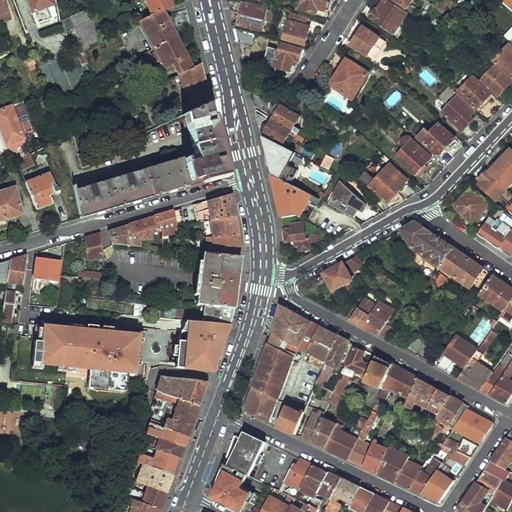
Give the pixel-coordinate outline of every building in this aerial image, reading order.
[(3,0),(0,0),(0,14),(8,11),(3,0)] [(52,0),(27,0),(37,24),(52,18),(47,6),(54,4),(52,0)] [(170,0),(147,0),(152,12),(173,5),(170,0)] [(305,0),(302,11),(317,16),(319,10),(326,12),(329,0),(305,0)] [(371,17),(394,35),(407,16),(386,0),(379,10),(377,9),(371,17)] [(393,0),(407,9),(413,0),(393,0)] [(228,1),(231,12),(242,14),(239,25),(262,30),(266,9),(228,1)] [(452,11),(457,15),(463,10),(456,5),(452,11)] [(84,52),(101,44),(91,7),(72,16),(84,52)] [(166,15),(164,12),(143,22),(145,26),(166,15)] [(145,26),(156,48),(177,37),(172,27),(176,25),(172,17),(168,19),(166,15),(145,26)] [(292,15),(285,40),(306,45),(310,28),(305,26),(307,19),(292,15)] [(353,46),(368,57),(372,52),(373,53),(378,46),(382,49),(386,44),(365,28),(353,46)] [(235,30),(239,43),(252,46),(256,35),(235,30)] [(25,34),(18,37),(24,52),(31,49),(25,34)] [(193,68),(177,37),(156,48),(168,72),(176,68),(179,75),(193,68)] [(495,61),(511,76),(511,44),(495,61)] [(269,49),(265,64),(291,72),(293,65),(297,66),(298,61),(300,61),(302,50),(281,45),(279,52),(269,49)] [(80,64),(88,63),(87,55),(79,56),(80,64)] [(28,71),(36,69),(34,57),(25,59),(28,71)] [(334,86),(353,99),(370,74),(348,60),(334,82),(334,84),(334,86)] [(46,77),(62,75),(60,62),(44,65),(46,77)] [(174,78),(185,115),(210,104),(201,64),(193,68),(179,75),(174,78)] [(481,80),(499,97),(511,82),(511,80),(495,65),(481,80)] [(373,71),(381,77),(384,72),(376,67),(373,71)] [(246,72),(249,83),(260,80),(257,70),(246,72)] [(383,82),(388,85),(394,79),(388,75),(383,82)] [(459,94),(478,111),(493,95),(474,78),(459,94)] [(250,87),(254,104),(274,115),(272,119),(298,134),(300,129),(294,126),(300,117),(291,111),(281,106),(277,105),(275,107),(273,110),(269,94),(251,87),(250,87)] [(444,114),(464,132),(475,120),(472,117),(476,113),(458,97),(460,96),(454,91),(450,87),(439,98),(449,107),(444,114)] [(187,156),(75,190),(81,218),(191,185),(190,183),(223,175),(227,168),(210,104),(185,115),(196,160),(189,163),(187,156)] [(8,106),(0,109),(0,143),(1,146),(3,146),(10,165),(27,156),(8,106)] [(262,134),(283,145),(290,134),(303,141),(305,138),(298,134),(272,119),(270,122),(257,114),(262,134)] [(423,142),(441,159),(456,144),(453,141),(456,138),(440,124),(423,142)] [(95,164),(85,125),(72,132),(81,169),(95,164)] [(328,156),(332,157),(339,143),(341,144),(354,130),(349,125),(335,139),(329,152),(328,156)] [(272,174),(284,180),(297,154),(262,137),(272,174)] [(398,157),(417,174),(432,158),(410,139),(403,140),(403,147),(406,149),(398,157)] [(511,149),(490,173),(507,189),(511,184),(511,149)] [(372,188),(391,205),(407,187),(405,186),(409,182),(391,166),(372,188)] [(474,181),(495,201),(507,189),(490,173),(488,171),(481,178),(479,176),(474,181)] [(25,182),(36,209),(52,203),(48,190),(55,187),(50,173),(25,182)] [(272,174),(283,218),(295,217),(297,217),(301,219),(311,201),(320,206),(323,200),(284,180),(272,174)] [(343,182),(332,205),(348,213),(356,217),(358,217),(361,210),(366,212),(369,205),(343,182)] [(15,186),(0,190),(0,220),(6,219),(19,214),(16,205),(20,203),(15,186)] [(465,218),(472,224),(490,204),(472,187),(455,205),(456,209),(454,211),(463,220),(465,218)] [(232,193),(192,205),(195,223),(205,222),(236,216),(232,193)] [(478,235),(499,250),(511,231),(511,216),(499,205),(478,235)] [(176,232),(176,227),(173,211),(155,216),(156,227),(162,227),(162,234),(176,232)] [(129,224),(128,245),(139,246),(140,239),(155,239),(154,247),(162,248),(162,234),(162,227),(156,227),(155,216),(129,224)] [(236,216),(205,222),(205,223),(210,222),(213,236),(239,235),(236,216)] [(285,230),(287,242),(296,240),(297,246),(301,246),(302,250),(312,248),(310,238),(306,238),(304,222),(294,224),(295,228),(285,230)] [(417,223),(403,231),(412,247),(440,267),(454,248),(417,223)] [(129,224),(109,230),(111,243),(128,245),(129,224)] [(314,235),(315,247),(329,240),(328,236),(324,237),(323,231),(314,235)] [(511,231),(499,250),(511,258),(511,231)] [(102,232),(85,237),(88,259),(104,257),(102,232)] [(239,235),(213,236),(214,253),(240,255),(239,235)] [(440,267),(438,271),(441,273),(437,279),(443,282),(449,273),(471,288),(484,269),(454,248),(440,267)] [(236,293),(240,255),(214,253),(203,252),(200,289),(213,290),(212,296),(210,307),(233,309),(236,293)] [(9,260),(6,282),(23,283),(27,254),(9,260)] [(356,257),(346,262),(359,270),(364,262),(356,257)] [(59,262),(36,259),(33,278),(39,279),(57,281),(59,262)] [(0,262),(0,283),(0,284),(0,288),(5,288),(6,282),(9,260),(0,262)] [(323,275),(332,291),(351,280),(342,264),(323,275)] [(106,279),(105,273),(85,271),(85,277),(106,279)] [(491,279),(480,295),(505,312),(511,301),(511,288),(493,276),(491,279)] [(486,277),(475,292),(480,295),(491,279),(486,277)] [(171,286),(171,291),(212,296),(213,290),(200,289),(171,286)] [(3,301),(2,314),(13,315),(15,293),(4,292),(3,301)] [(377,306),(365,299),(351,320),(363,327),(379,335),(386,324),(395,311),(379,302),(377,306)] [(511,301),(505,312),(502,317),(511,323),(511,321),(511,301)] [(272,336),(245,410),(275,425),(277,419),(274,417),(276,412),(283,414),(286,406),(279,403),(295,357),(299,348),(327,363),(337,336),(281,305),(275,325),(272,336)] [(210,307),(204,307),(203,322),(229,324),(233,309),(210,307)] [(174,319),(195,321),(196,312),(178,311),(178,313),(162,312),(161,318),(174,319)] [(195,321),(174,319),(172,338),(222,343),(229,324),(203,322),(195,321)] [(16,337),(17,325),(8,324),(7,336),(16,337)] [(14,354),(10,379),(69,386),(70,386),(71,367),(72,362),(132,366),(153,368),(163,366),(212,371),(222,343),(172,338),(17,324),(17,325),(16,337),(14,354)] [(386,324),(379,335),(386,339),(393,329),(386,324)] [(467,368),(460,379),(482,391),(494,372),(478,364),(498,334),(492,330),(479,350),(467,368)] [(337,336),(327,363),(338,369),(349,341),(337,336)] [(459,337),(447,355),(467,368),(479,350),(459,337)] [(365,353),(354,349),(346,369),(345,370),(344,372),(350,375),(354,377),(356,371),(366,375),(370,365),(363,362),(362,360),(365,353)] [(494,372),(482,391),(491,396),(505,376),(511,365),(511,353),(497,374),(494,372)] [(393,366),(385,361),(376,356),(366,382),(365,383),(382,390),(384,386),(387,380),(393,366)] [(132,366),(72,362),(71,367),(131,372),(132,366)] [(304,387),(316,392),(318,385),(324,370),(312,366),(304,387)] [(387,380),(384,386),(409,401),(418,379),(393,366),(387,380)] [(335,392),(331,403),(338,406),(350,375),(344,372),(343,372),(335,392)] [(157,391),(199,405),(208,380),(162,376),(157,391)] [(511,379),(505,376),(491,396),(508,404),(511,398),(511,379)] [(148,380),(139,377),(137,385),(145,388),(148,380)] [(409,401),(407,406),(413,409),(417,403),(440,416),(452,397),(418,379),(409,401)] [(316,409),(305,439),(314,443),(325,418),(331,403),(335,392),(330,390),(322,411),(316,409)] [(156,392),(155,396),(176,403),(177,400),(179,401),(172,418),(192,425),(199,405),(157,391),(156,392)] [(440,416),(427,437),(445,445),(450,437),(452,434),(440,427),(443,422),(455,429),(468,410),(470,407),(452,397),(440,416)] [(325,418),(314,443),(328,450),(347,407),(349,402),(346,401),(342,409),(340,409),(337,416),(336,415),(334,422),(325,418)] [(347,407),(328,450),(350,461),(368,422),(370,416),(363,413),(353,435),(342,430),(351,409),(347,407)] [(289,408),(281,428),(299,436),(308,413),(305,411),(304,414),(291,409),(289,408)] [(468,410),(455,429),(481,445),(494,425),(468,410)] [(164,427),(165,423),(151,418),(149,422),(164,427)] [(192,425),(172,418),(172,421),(167,419),(165,423),(164,427),(188,435),(192,425)] [(164,427),(149,422),(146,434),(155,437),(184,446),(188,435),(164,427)] [(368,422),(350,461),(366,468),(376,442),(373,441),(371,446),(365,443),(373,425),(368,422)] [(511,431),(492,462),(506,470),(511,458),(511,431)] [(235,436),(225,464),(248,476),(251,477),(257,464),(259,465),(264,454),(262,453),(267,443),(245,433),(242,438),(235,436)] [(184,446),(155,437),(153,445),(143,442),(141,446),(162,452),(179,457),(184,446)] [(450,437),(445,445),(454,449),(459,452),(472,458),(479,448),(465,439),(461,444),(450,437)] [(376,442),(366,468),(380,475),(390,451),(378,445),(379,443),(376,442)] [(445,445),(442,449),(451,454),(454,449),(445,445)] [(412,457),(391,447),(390,451),(380,475),(390,479),(397,483),(412,457)] [(430,448),(424,458),(429,461),(435,451),(430,448)] [(179,457),(162,452),(159,461),(139,455),(136,462),(143,464),(173,474),(179,457)] [(459,452),(456,456),(469,462),(472,458),(459,452)] [(444,463),(422,495),(441,504),(455,483),(445,476),(447,474),(443,472),(446,467),(447,468),(453,459),(450,457),(449,459),(447,458),(444,463)] [(422,471),(411,489),(422,495),(444,463),(437,459),(427,473),(422,471)] [(294,464),(285,483),(301,490),(302,489),(314,466),(302,460),(298,466),(294,464)] [(492,462),(485,471),(505,481),(496,496),(492,501),(510,511),(511,506),(511,472),(506,470),(492,462)] [(148,486),(166,492),(173,474),(143,464),(137,482),(148,486)] [(213,497),(240,511),(242,511),(252,493),(242,487),(248,476),(225,464),(213,497)] [(409,464),(397,483),(411,489),(422,471),(409,464)] [(293,505),(289,511),(308,511),(329,473),(314,466),(302,489),(305,491),(307,488),(313,491),(303,510),(293,505)] [(485,471),(460,509),(460,511),(485,511),(486,511),(479,506),(488,492),(496,496),(505,481),(485,471)] [(329,473),(308,511),(316,511),(322,501),(319,500),(326,488),(335,493),(342,480),(329,473)] [(361,488),(342,480),(335,493),(334,495),(353,504),(361,488)] [(166,492),(148,486),(146,493),(128,487),(125,497),(160,508),(166,492)] [(353,504),(351,508),(358,511),(366,511),(375,495),(361,488),(353,504)] [(275,489),(262,511),(289,511),(293,505),(296,499),(293,497),(289,505),(274,497),(278,490),(275,489)] [(384,511),(389,502),(375,495),(366,511),(384,511)] [(158,511),(160,508),(125,497),(123,503),(132,506),(129,511),(158,511)] [(325,511),(337,511),(343,503),(333,498),(325,511)] [(389,502),(384,511),(402,511),(404,509),(389,502)]
